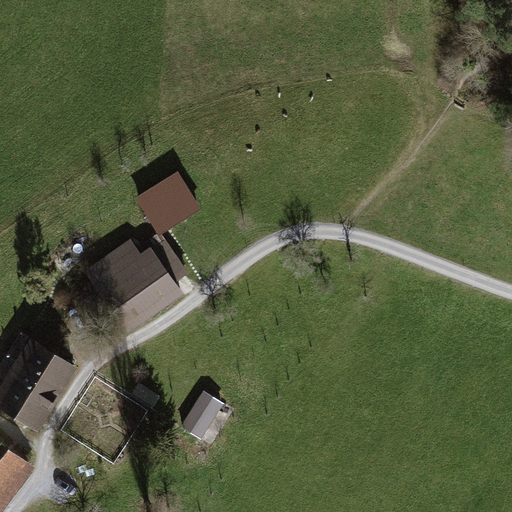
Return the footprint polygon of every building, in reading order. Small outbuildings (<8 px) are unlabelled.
[(196,205),(177,174),(140,196),(159,227),(196,205)] [(183,269),(159,235),(135,252),(130,245),(90,274),(130,329),(179,294),(169,280),(183,269)] [(76,363),(35,337),(0,392),(0,404),(36,427),(76,363)] [(220,404),(205,394),(185,426),(200,436),(220,404)] [(0,506),(32,463),(0,439),(0,506)]
